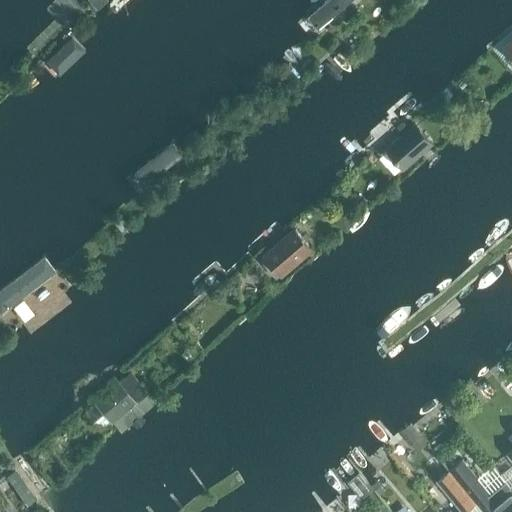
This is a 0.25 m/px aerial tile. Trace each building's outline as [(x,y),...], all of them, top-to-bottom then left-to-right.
[(91,0),(100,9),(110,0),(91,0)] [(323,0),(293,29),(303,40),(345,0),(323,0)] [(42,64),(55,78),(91,47),(78,32),(42,64)] [(511,56),(511,36),(502,46),(511,56)] [(415,124),(387,148),(404,167),(432,143),(415,124)] [(126,179),(138,194),(186,154),(174,139),(126,179)] [(181,181),(193,171),(184,160),(172,170),(181,181)] [(281,277),(313,248),(294,227),(262,255),(281,277)] [(0,284),(0,316),(54,273),(42,253),(0,284)] [(198,341),(192,346),(198,353),(204,348),(198,341)] [(189,348),(183,353),(189,360),(195,355),(189,348)] [(100,429),(111,420),(111,421),(130,405),(132,407),(137,403),(149,393),(131,372),(119,382),(114,376),(90,396),(95,401),(85,410),(100,429)] [(449,467),(448,468),(449,469),(475,500),(483,510),(492,503),(499,511),(511,511),(511,488),(509,485),(505,480),(492,491),(463,456),(449,467)] [(449,470),(436,481),(460,510),(462,511),(475,500),(449,469),(449,470)] [(378,480),(372,484),(379,493),(385,489),(378,480)] [(460,510),(457,511),(480,511),(483,510),(475,500),(462,511),(460,510)]
